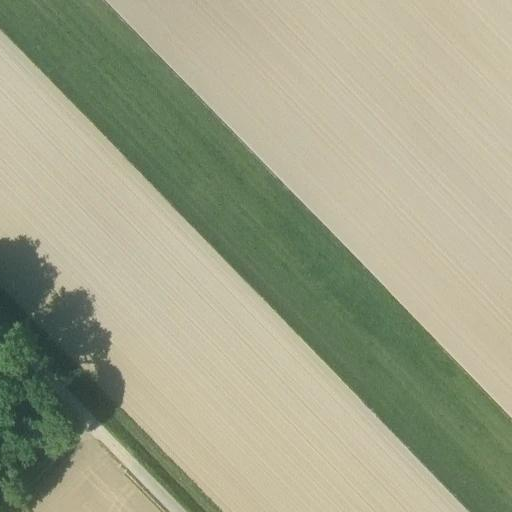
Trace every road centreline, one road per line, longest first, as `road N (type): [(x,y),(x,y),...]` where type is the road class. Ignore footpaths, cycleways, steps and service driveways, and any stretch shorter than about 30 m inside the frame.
road 1 (track): [(176,511),(0,332)]
road 2 (track): [(89,421),(1,511)]
